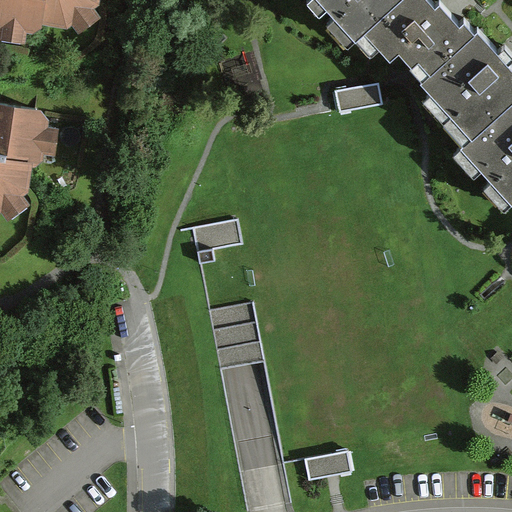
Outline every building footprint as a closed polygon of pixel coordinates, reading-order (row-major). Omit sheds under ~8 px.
[(0,0),(0,29),(6,31),(7,43),(32,45),(34,34),(41,34),(51,27),(75,31),(80,28),(86,35),(110,19),(103,10),(108,6),(108,0),(0,0)] [(323,0),(360,40),(405,0),(323,0)] [(441,67),(486,27),(475,15),(472,18),(455,0),(444,0),(445,0),(444,0),(408,0),(377,28),(401,54),(411,45),(423,59),(429,54),(441,67)] [(482,133),(511,107),(511,49),(490,25),(432,76),(482,133)] [(383,102),(379,83),(339,90),(342,110),(383,102)] [(44,106),(0,99),(0,214),(0,215),(6,213),(12,219),(35,204),(29,195),(34,190),(36,165),(47,160),(48,154),(59,155),(63,127),(51,125),(51,117),(44,106)] [(511,190),(511,108),(471,146),(511,190)] [(199,251),(244,243),(239,220),(195,228),(199,251)] [(349,451),(307,460),(311,479),(353,470),(349,451)]
